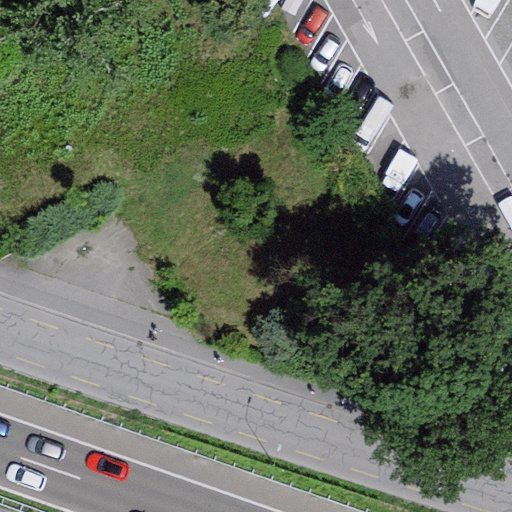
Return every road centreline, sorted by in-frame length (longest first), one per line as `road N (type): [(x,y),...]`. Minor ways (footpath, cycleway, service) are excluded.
road 1 (residential): [(511,497),(0,330)]
road 2 (trunk): [(176,511),(0,449)]
